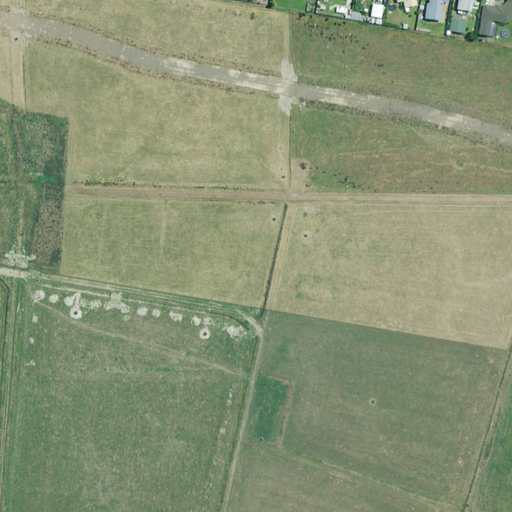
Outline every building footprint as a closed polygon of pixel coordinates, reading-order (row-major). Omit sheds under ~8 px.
[(427,0),(427,4),(425,4),(424,19),(439,21),(441,2),(447,3),(446,0),(427,0)] [(472,0),(457,0),(456,9),(470,12),(472,0)] [(507,21),(511,17),(511,0),(506,0),(506,2),(502,5),(494,4),(494,7),(481,5),(480,19),(481,19),(479,35),(488,36),(490,21),(507,23),(507,21)] [(383,6),(372,4),(370,16),(381,18),(383,6)] [(364,14),(351,12),(350,19),(363,21),(364,14)] [(465,21),(450,19),(449,31),(463,33),(465,21)]
